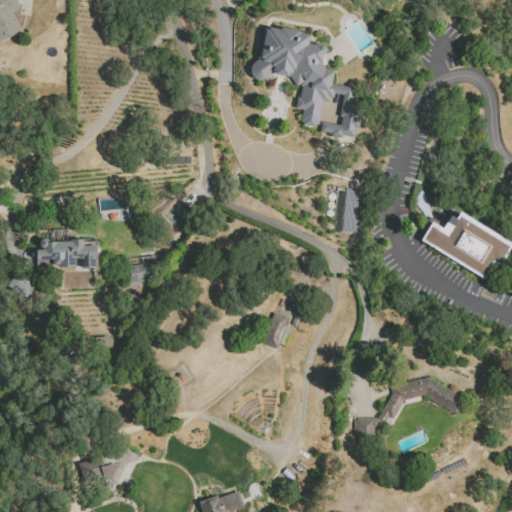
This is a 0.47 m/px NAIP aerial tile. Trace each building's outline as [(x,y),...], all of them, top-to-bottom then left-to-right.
[(23,32),(0,45),(0,0),(15,0),(22,12),(14,16),(23,32)] [(262,25),(310,33),(308,43),(325,47),(321,66),(332,68),(330,83),(366,91),(356,139),(295,126),(303,82),(267,75),(261,80),(253,78),(248,71),(250,64),(256,59),(262,25)] [(344,188),(340,232),(356,233),(360,189),(344,188)] [(487,282),(486,282),(422,244),(434,225),(450,235),(462,215),(511,245),(511,252),(499,274),(494,271),(487,282)] [(94,246),(96,268),(81,268),(56,268),(40,269),(40,262),(34,262),(34,246),(45,247),(45,242),(82,240),(82,246),(94,246)] [(127,267),(152,263),(156,283),(130,287),(127,267)] [(6,287),(26,297),(33,284),(13,274),(6,287)] [(279,351),(264,346),(276,316),(290,322),(287,329),(293,332),(286,349),(281,347),(279,351)] [(375,445),(360,445),(359,422),(379,420),(394,397),(393,390),(429,380),(466,402),(457,416),(426,398),(405,404),(395,421),(390,419),(383,429),(375,429),(375,445)] [(229,511),(243,509),(238,491),(199,501),(201,511),(229,511)]
